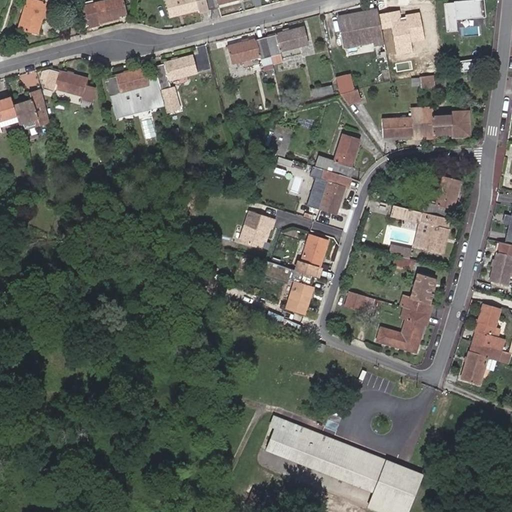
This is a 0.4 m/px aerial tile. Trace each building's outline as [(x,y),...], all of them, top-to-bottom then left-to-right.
[(29,0),(28,0),(19,29),(37,34),(46,6),(51,7),(53,0),(29,0)] [(83,4),(88,24),(97,21),(97,19),(125,11),(121,0),(91,0),(92,1),(83,4)] [(199,14),(208,12),(205,0),(171,0),(165,2),(170,19),(198,11),(199,14)] [(205,0),(208,12),(217,10),(216,7),(242,0),(205,0)] [(455,5),(445,6),(448,32),(458,31),(457,20),(484,18),(482,0),(478,0),(455,3),(455,5)] [(379,15),(378,10),(339,17),(345,50),(373,44),(384,42),(382,31),(379,15)] [(400,12),(379,15),(382,31),(391,30),(397,56),(413,54),(411,44),(425,40),(420,14),(406,16),(406,21),(402,22),(400,12)] [(276,37),(267,40),(271,56),(273,63),(273,64),(283,62),(281,55),(310,47),(305,28),(276,36),(276,37)] [(271,56),(267,40),(257,42),(257,41),(228,49),(233,68),(261,60),(263,65),(273,63),(271,56)] [(164,64),(170,83),(199,75),(194,56),(164,64)] [(117,78),(107,81),(117,118),(164,105),(161,91),(157,79),(147,81),(144,70),(116,77),(117,78)] [(50,73),(46,94),(54,96),(56,90),(83,96),(81,104),(90,106),(93,90),(86,89),(88,79),(60,72),(59,75),(50,73)] [(419,77),(420,91),(437,88),(435,75),(419,77)] [(338,79),(341,95),(354,92),(350,76),(338,79)] [(328,94),(326,86),(310,89),(312,97),(328,94)] [(45,119),(37,87),(28,90),(29,97),(10,102),(8,94),(0,96),(0,122),(14,118),(14,119),(16,126),(28,128),(36,124),(37,125),(46,123),(45,119)] [(175,88),(162,92),(168,114),(181,110),(175,88)] [(341,95),(349,104),(359,101),(357,91),(354,92),(341,95)] [(413,139),(423,139),(421,107),(412,108),(412,116),(387,117),(388,137),(413,136),(413,139)] [(421,107),(423,139),(432,138),(432,135),(451,134),(451,137),(468,136),(467,112),(450,113),(450,115),(431,116),(431,107),(421,107)] [(270,152),(279,125),(277,124),(268,151),(270,152)] [(291,129),(279,125),(270,152),(283,156),(291,129)] [(331,172),(348,177),(351,168),(348,167),(357,140),(340,135),(333,161),(318,156),(315,167),(322,169),(331,172)] [(59,163),(66,162),(64,152),(58,154),(59,163)] [(345,187),(348,177),(331,172),(322,169),(319,179),(317,179),(308,206),(334,213),(343,186),(345,187)] [(420,211),(447,218),(449,209),(452,210),(460,180),(442,175),(435,205),(423,202),(420,211)] [(447,218),(420,211),(395,205),(393,216),(422,223),(416,246),(441,253),(446,232),(444,231),(447,218)] [(272,229),(275,219),(250,211),(240,242),(262,249),(264,241),(266,237),(268,237),(271,228),(272,229)] [(297,271),(314,277),(317,267),(319,268),(327,240),(311,235),(303,262),(300,261),(297,271)] [(511,245),(504,243),(499,242),(498,252),(496,252),(490,280),(508,284),(511,265),(511,245)] [(389,254),(402,257),(404,249),(392,246),(389,254)] [(410,272),(413,261),(394,257),(391,268),(410,272)] [(291,269),(283,267),(280,276),(296,282),(288,309),(304,315),(313,287),(311,287),(314,277),(297,271),(291,269)] [(401,297),(399,306),(402,307),(412,309),(428,314),(431,305),(428,304),(431,294),(428,294),(432,279),(418,275),(411,300),(401,297)] [(365,296),(350,292),(346,306),(361,310),(365,296)] [(376,317),(380,302),(373,300),(369,316),(376,317)] [(499,350),(502,340),(492,337),(500,306),(484,301),(475,332),(476,332),(473,343),(499,350)] [(412,309),(402,307),(399,318),(406,320),(406,318),(409,319),(412,309)] [(426,324),(428,314),(412,309),(409,319),(406,318),(406,320),(402,334),(380,327),(376,339),(414,351),(423,323),(426,324)] [(329,346),(318,341),(315,349),(326,354),(329,346)] [(499,350),(473,343),(471,352),(469,351),(461,378),(478,383),(482,369),(486,356),(496,359),(505,361),(507,353),(499,350)] [(486,356),(482,369),(493,372),(496,359),(486,356)] [(269,425),(273,414),(266,411),(262,422),(269,425)] [(275,428),(266,452),(375,491),(369,508),(379,511),(416,511),(431,472),(276,417),(272,427),(275,428)] [(266,493),(253,488),(247,502),(260,507),(266,493)]
